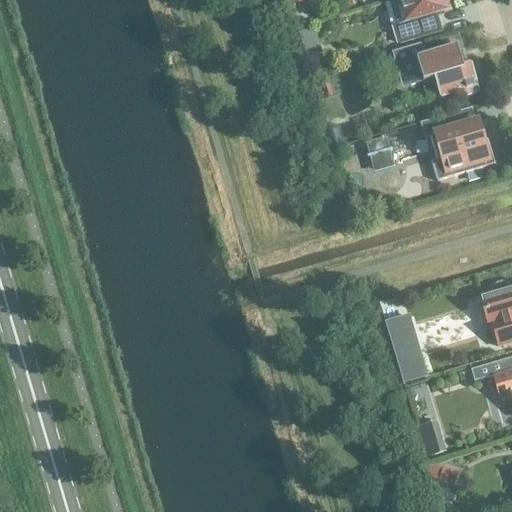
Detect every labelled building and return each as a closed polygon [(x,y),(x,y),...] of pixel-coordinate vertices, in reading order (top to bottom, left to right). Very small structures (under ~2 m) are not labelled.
[(289,17),(308,13),(304,0),(293,0),(285,2),(289,17)] [(399,0),(390,3),(397,26),(395,27),(401,45),(441,33),(436,16),(448,12),(445,5),(449,1),(448,0),(399,0)] [(421,45),(391,54),(399,82),(420,76),(423,85),(434,81),(440,100),(463,93),(464,98),(480,94),(472,68),(464,71),(458,49),(425,59),(421,45)] [(311,77),(319,102),(332,98),(324,73),(311,77)] [(453,115),(420,125),(425,140),(436,137),(442,160),(431,163),(437,183),(495,166),(488,142),(481,144),(479,138),(482,137),(478,124),(457,130),(453,115)] [(327,130),(334,151),(343,148),(337,127),(327,130)] [(367,195),(352,200),(356,217),(372,212),(367,195)] [(492,294),(480,297),(489,329),(493,328),(500,349),(511,345),(511,288),(510,289),(509,287),(507,286),(505,285),(503,284),(502,284),(500,284),(498,285),(496,286),(494,288),(492,290),(492,292),(492,294)] [(419,349),(395,356),(404,387),(428,379),(419,349)] [(508,361),(491,366),(494,378),(501,403),(511,399),(511,372),(511,373),(508,361)] [(494,378),(491,366),(475,371),(479,383),(494,378)] [(435,424),(416,429),(424,460),(444,455),(435,424)] [(438,482),(438,483),(453,488),(458,473),(443,468),(443,469),(438,482)]
